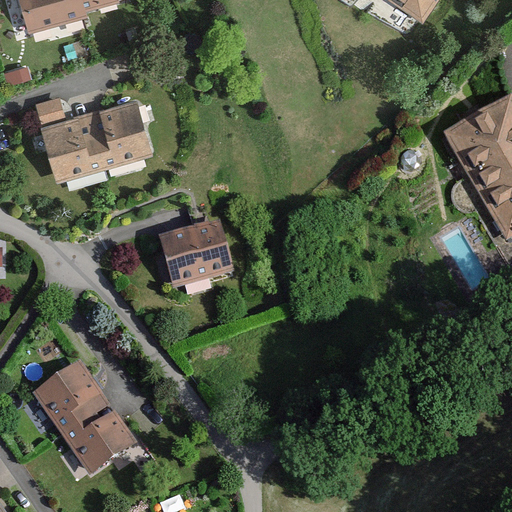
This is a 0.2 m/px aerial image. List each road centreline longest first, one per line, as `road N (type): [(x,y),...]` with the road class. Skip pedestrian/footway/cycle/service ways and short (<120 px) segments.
road 1 (residential): [(245,511),(237,458),(150,344),(96,281),(0,224)]
road 2 (track): [(237,458),(359,416),(511,341)]
road 3 (unknown): [(60,253),(0,362)]
